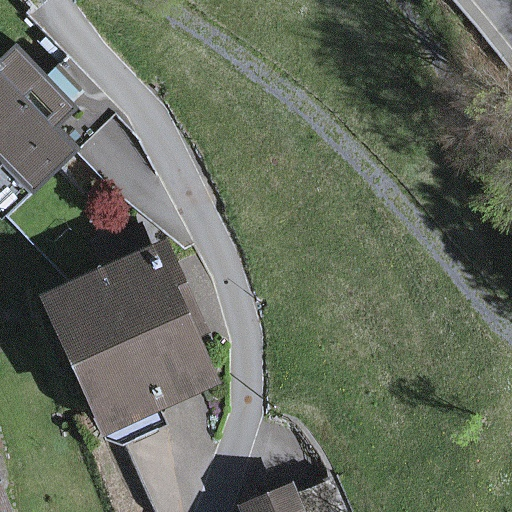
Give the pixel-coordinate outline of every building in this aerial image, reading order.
[(27,38),(0,65),(0,147),(42,189),(94,136),(75,118),(92,101),(27,38)] [(101,237),(111,264),(162,246),(152,219),(101,237)] [(217,379),(166,256),(65,297),(116,420),(217,379)] [(0,511),(22,511),(0,457),(0,511)] [(354,511),(337,470),(256,504),(259,511),(354,511)]
